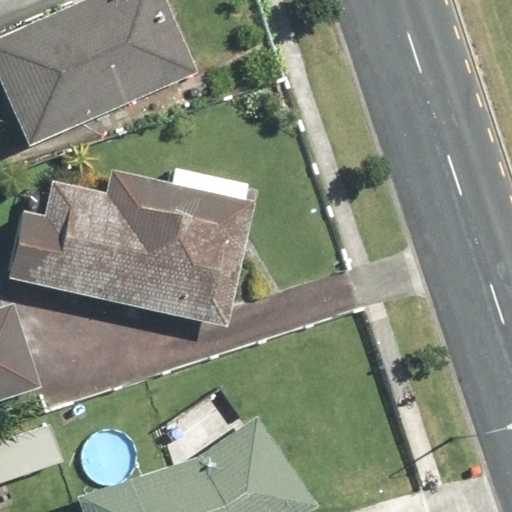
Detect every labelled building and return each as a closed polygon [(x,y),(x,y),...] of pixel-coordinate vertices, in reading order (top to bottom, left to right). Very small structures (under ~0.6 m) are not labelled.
[(154,0),(60,0),(0,27),(0,119),(12,147),(186,70),(154,0)] [(4,215),(0,232),(0,282),(213,328),(241,202),(95,170),(90,193),(36,182),(28,220),(4,215)] [(0,350),(0,392),(13,388),(0,350)] [(179,459),(60,497),(65,511),(297,511),(305,507),(241,416),(179,459)] [(42,417),(0,432),(0,479),(57,459),(42,417)]
